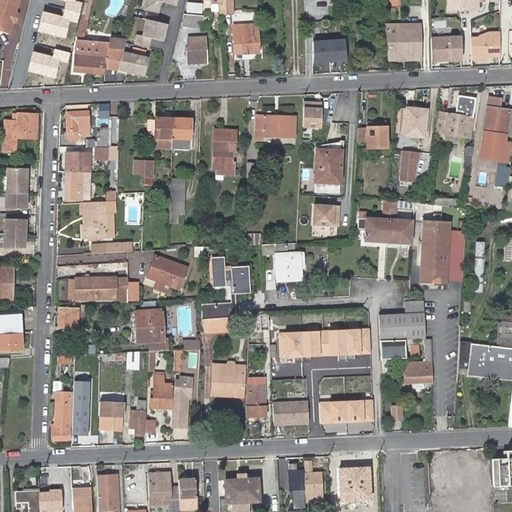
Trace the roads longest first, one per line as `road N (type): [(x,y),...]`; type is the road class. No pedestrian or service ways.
road 1 (residential): [(36,457),(511,434)]
road 2 (residential): [(511,75),(52,95)]
road 3 (residential): [(52,95),(36,457)]
